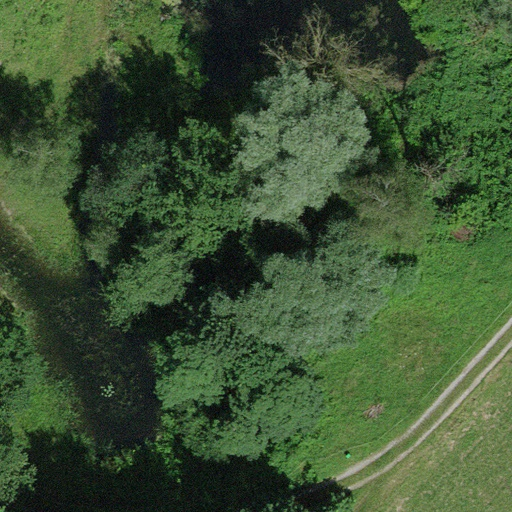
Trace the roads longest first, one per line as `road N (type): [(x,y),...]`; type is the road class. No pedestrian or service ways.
road 1 (track): [(186,511),(279,503),(353,471),(431,416)]
road 2 (track): [(356,511),(431,416)]
road 3 (track): [(431,416),(511,327)]
